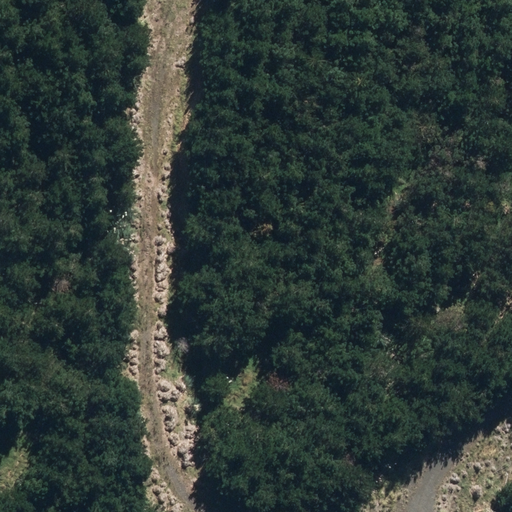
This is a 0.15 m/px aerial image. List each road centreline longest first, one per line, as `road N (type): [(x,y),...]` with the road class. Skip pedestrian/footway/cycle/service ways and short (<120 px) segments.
road 1 (track): [(182,511),(161,429),(171,28)]
road 2 (track): [(511,429),(447,454),(419,511)]
